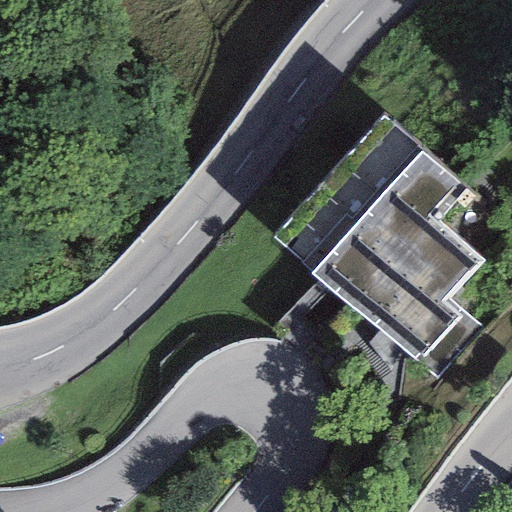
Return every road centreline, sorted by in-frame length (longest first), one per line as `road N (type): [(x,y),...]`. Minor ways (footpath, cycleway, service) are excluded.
road 1 (tertiary): [(0,369),(99,322),(181,237),(372,0)]
road 2 (tertiary): [(251,511),(298,432),(297,401),(285,381),(265,373),(210,385),(116,482),(40,511)]
